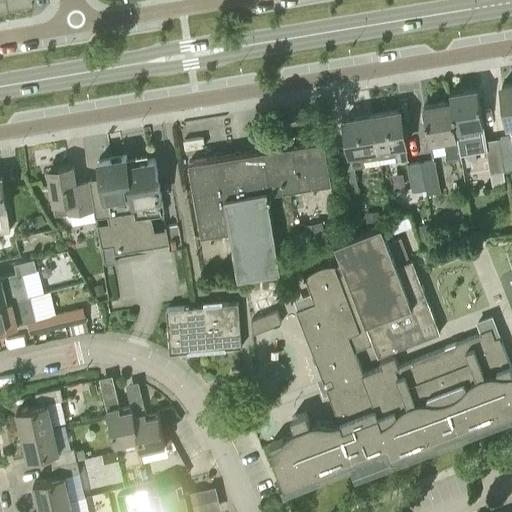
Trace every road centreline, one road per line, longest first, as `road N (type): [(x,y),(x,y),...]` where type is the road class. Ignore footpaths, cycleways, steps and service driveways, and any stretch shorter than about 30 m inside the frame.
road 1 (residential): [(0,132),(511,44)]
road 2 (tertiary): [(0,85),(511,2)]
road 3 (residential): [(249,511),(204,416),(156,366),(98,351),(0,371)]
road 4 (residential): [(241,0),(76,29)]
